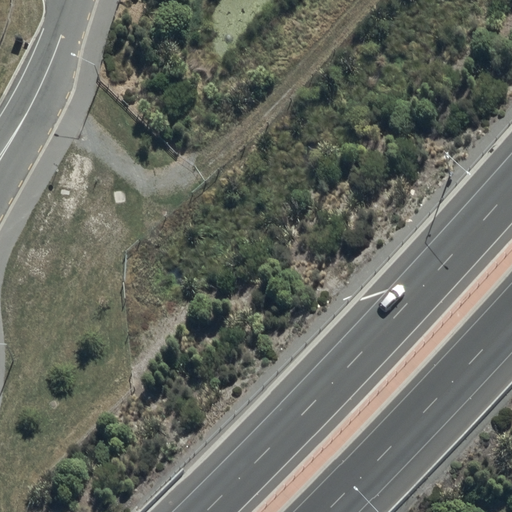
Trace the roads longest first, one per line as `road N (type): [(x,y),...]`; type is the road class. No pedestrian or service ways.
road 1 (motorway): [(205,511),(511,189)]
road 2 (track): [(32,106),(71,120),(141,175),(168,179),(257,115),(364,0)]
road 3 (motorway): [(511,315),(325,511)]
road 4 (unclassified): [(0,157),(50,67),(71,0)]
